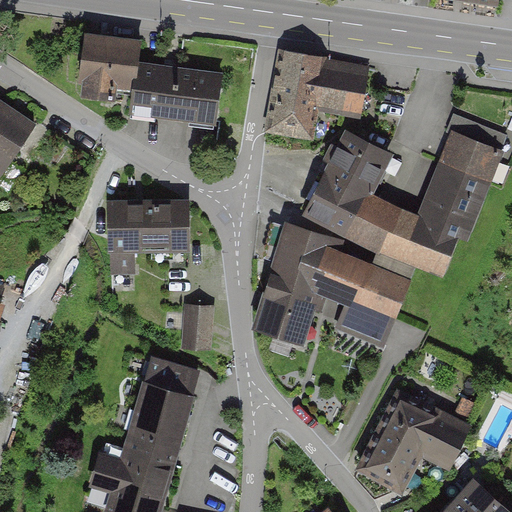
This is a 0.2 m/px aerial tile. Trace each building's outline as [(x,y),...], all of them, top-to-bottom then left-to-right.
[(439,0),(439,2),(501,12),(502,0),(439,0)] [(138,41),(89,35),(83,80),(85,80),(83,95),(114,98),(116,85),(132,87),(138,41)] [(371,67),(286,53),(273,130),(314,137),(319,108),(363,115),(371,67)] [(223,74),(138,64),(132,113),(217,122),(223,74)] [(38,125),(3,102),(0,106),(0,172),(5,176),(38,125)] [(398,153),(351,130),(310,212),(357,235),(398,153)] [(505,157),(455,134),(415,221),(465,244),(505,157)] [(188,200),(112,202),(114,272),(134,271),(134,250),(190,249),(188,200)] [(290,220),(256,319),(315,339),(349,241),(290,220)] [(216,301),(185,301),(184,344),(215,345),(216,301)] [(159,511),(200,373),(154,359),(124,462),(103,456),(94,485),(116,491),(110,511),(159,511)] [(400,391),(360,467),(409,493),(450,417),(400,391)] [(511,511),(511,508),(475,477),(444,511),(511,511)]
